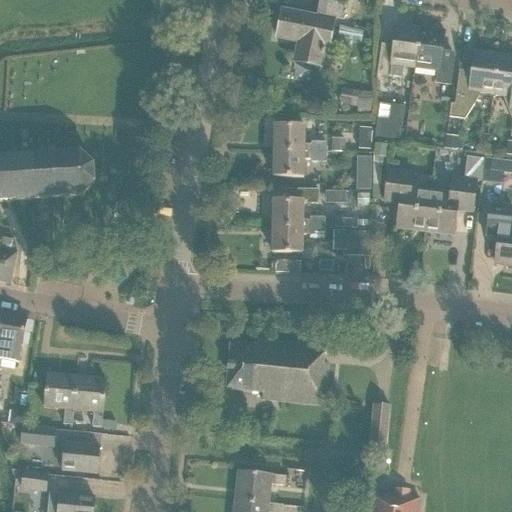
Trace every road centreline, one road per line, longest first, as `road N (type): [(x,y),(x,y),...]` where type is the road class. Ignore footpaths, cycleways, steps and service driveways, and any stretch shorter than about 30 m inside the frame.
road 1 (unclassified): [(511,313),(176,286)]
road 2 (tertiary): [(176,286),(220,0)]
road 3 (tertiary): [(154,511),(171,329)]
road 4 (tertiary): [(171,329),(0,299)]
